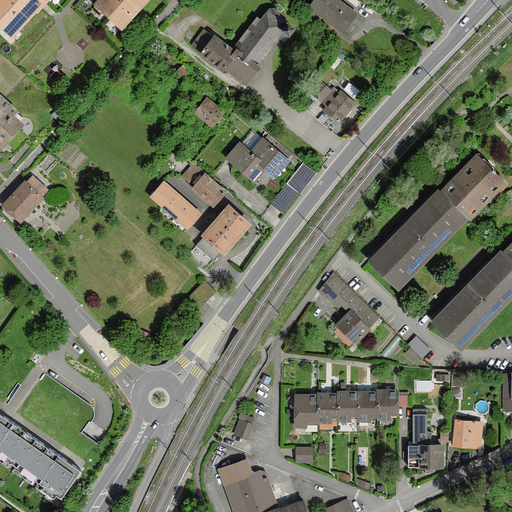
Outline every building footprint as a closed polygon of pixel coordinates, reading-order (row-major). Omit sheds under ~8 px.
[(0,0),(0,25),(12,36),(39,4),(44,1),(44,0),(0,0)] [(113,22),(122,30),(151,0),(98,0),(95,4),(113,22)] [(338,0),(313,0),(309,6),(342,31),(356,13),(338,0)] [(286,39),(298,24),(289,18),(287,17),(285,15),(276,9),(267,11),(261,18),(258,15),(233,47),(215,33),(213,35),(204,29),(191,44),(201,51),(200,53),(224,71),(226,68),(248,85),(262,65),(260,63),(280,35),(286,39)] [(325,110),(339,122),(355,102),(340,91),(337,95),(319,81),(310,92),(325,104),(328,106),(325,110)] [(0,144),(2,147),(15,133),(23,124),(12,114),(16,110),(4,99),(0,95),(0,144)] [(196,111),(213,124),(224,109),(207,97),(196,111)] [(264,168),(273,176),(287,160),(285,158),(290,153),(269,135),(264,140),(262,139),(250,153),(239,143),(226,158),(253,181),(264,168)] [(369,263),(398,291),(469,217),(471,219),(506,183),(477,155),(440,193),(438,192),(369,263)] [(304,163),(287,184),(301,194),(317,174),(304,163)] [(193,164),(184,175),(195,185),(194,186),(214,203),(225,190),(205,172),(204,173),(193,164)] [(23,182),(1,205),(4,207),(19,221),(41,198),(39,195),(45,189),(31,176),(29,179),(25,183),(23,182)] [(164,181),(151,195),(188,227),(200,212),(164,181)] [(272,205),(282,213),(298,192),(287,184),(272,205)] [(198,246),(194,251),(206,262),(211,257),(212,258),(221,249),(223,251),(250,221),(229,203),(203,233),(205,235),(197,245),(198,246)] [(493,259),(430,323),(462,353),(465,350),(511,300),(511,242),(502,252),(501,251),(493,259)] [(350,310),(335,326),(356,347),(372,331),(370,328),(380,317),(335,271),(320,291),(325,295),(343,303),(350,310)] [(205,281),(185,302),(195,312),(207,301),(213,307),(222,297),(205,281)] [(419,334),(411,342),(417,348),(411,354),(420,362),(433,348),(419,334)] [(511,371),(503,372),(503,412),(511,412),(511,371)] [(465,373),(454,373),(453,385),(464,386),(465,373)] [(271,378),(265,375),(261,381),(268,384),(271,378)] [(399,413),(399,390),(379,390),(379,392),(358,392),(341,391),(339,391),(339,392),(319,392),(319,394),(296,394),(296,426),(317,426),(317,422),(331,422),(331,419),(337,419),(359,420),(370,420),(370,417),(378,417),(390,418),(390,413),(399,413)] [(402,392),(402,404),(411,404),(411,392),(402,392)] [(445,466),(445,444),(428,444),(428,409),(415,409),(415,444),(410,444),(410,466),(445,466)] [(82,468),(0,411),(0,462),(8,468),(10,464),(15,467),(19,469),(16,473),(24,479),(31,484),(33,480),(38,483),(41,485),(38,489),(47,495),(54,500),(56,496),(61,499),(79,472),(82,468)] [(485,420),(456,418),(454,445),(483,448),(485,420)] [(241,419),(235,434),(247,438),(253,424),(241,419)] [(451,431),(443,431),(442,440),(450,441),(451,431)] [(312,447),(295,447),(295,453),(295,463),(312,463),(312,447)] [(307,511),(307,510),(304,500),(279,509),(266,472),(260,471),(252,472),(247,458),(220,468),(235,511),(307,511)] [(356,511),(350,497),(328,509),(329,511),(356,511)]
